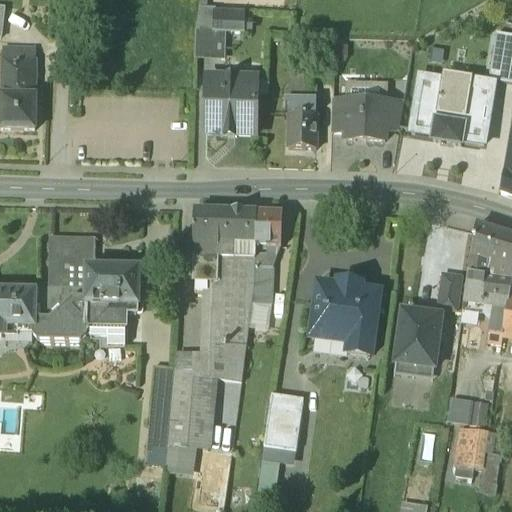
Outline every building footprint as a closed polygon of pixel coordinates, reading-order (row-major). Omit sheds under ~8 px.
[(241,13),(197,12),(195,26),(221,27),(241,27),(241,13)] [(221,27),(195,26),(195,28),(194,51),(220,52),(221,27)] [(511,29),(495,27),(488,71),(492,76),(511,79),(511,29)] [(34,41),(2,41),(0,85),(0,89),(32,90),(34,41)] [(366,59),(353,58),(352,71),(365,71),(366,59)] [(492,85),(420,73),(411,127),(484,139),(492,85)] [(254,75),(205,74),(204,129),(253,131),(254,75)] [(315,81),(289,81),(289,84),(289,94),(315,95),(315,81)] [(0,89),(0,123),(31,125),(33,90),(32,90),(0,89)] [(315,95),(289,94),(288,94),(288,110),(314,111),(315,95)] [(345,96),(331,95),(330,127),(343,128),(345,96)] [(384,97),(345,96),(343,128),(343,134),(384,136),(384,127),(384,97)] [(402,97),(384,97),(384,127),(398,125),(402,97)] [(288,110),(287,110),(286,144),(314,144),(315,111),(314,111),(288,110)] [(508,130),(498,128),(495,145),(505,147),(508,130)] [(511,136),(509,135),(499,187),(511,191),(511,136)] [(216,205),(193,204),(192,252),(194,252),(194,276),(203,276),(209,277),(210,277),(217,276),(217,238),(215,237),(216,205)] [(255,206),(216,205),(215,237),(217,238),(254,238),(255,206)] [(280,207),(255,206),(254,238),(254,240),(279,241),(280,207)] [(511,252),(511,230),(475,220),(470,249),(471,249),(466,279),(482,281),(483,271),(485,261),(496,262),(497,259),(510,263),(511,252)] [(95,231),(47,230),(46,283),(39,283),(32,288),(32,320),(30,320),(30,329),(36,334),(79,335),(86,330),(86,321),(84,321),(85,298),(84,298),(85,270),(84,269),(83,269),(83,268),(83,266),(83,264),(85,262),(87,260),(89,260),(91,261),(93,262),(94,262),(95,231)] [(236,277),(217,276),(210,277),(209,277),(203,276),(203,287),(201,349),(215,351),(212,372),(213,372),(240,375),(243,352),(252,283),(253,279),(254,254),(254,243),(237,243),(236,277)] [(268,256),(254,254),(253,279),(252,283),(264,285),(266,275),(268,256)] [(83,264),(83,266),(83,268),(83,269),(84,269),(85,270),(84,298),(85,298),(84,321),(86,321),(89,321),(89,331),(105,331),(106,339),(123,339),(124,321),(125,321),(126,307),(136,307),(137,271),(139,270),(140,267),(140,265),(140,263),(138,261),(136,260),(134,260),(131,260),(130,262),(129,264),(94,262),(93,262),(91,261),(89,260),(87,260),(85,262),(83,264)] [(185,262),(177,261),(176,279),(184,280),(185,262)] [(460,271),(442,268),(437,302),(455,304),(460,271)] [(496,272),(483,271),(482,281),(480,298),(492,300),(496,272)] [(510,274),(496,272),(492,300),(493,300),(493,303),(504,306),(506,292),(510,274)] [(203,276),(194,276),(193,286),(203,287),(203,276)] [(359,280),(337,277),(336,283),(317,281),(311,332),(349,337),(347,349),(369,352),(377,289),(358,286),(359,280)] [(482,281),(466,279),(464,295),(478,298),(480,298),(482,281)] [(0,330),(3,330),(3,326),(21,327),(26,320),(30,320),(32,320),(32,288),(0,287),(0,330)] [(511,293),(506,292),(504,306),(501,329),(511,330),(511,293)] [(480,298),(478,298),(475,307),(474,323),(477,323),(489,327),(493,303),(493,300),(492,300),(480,298)] [(504,306),(493,303),(489,327),(487,343),(499,345),(501,329),(504,306)] [(439,311),(401,306),(394,357),(432,363),(439,311)] [(489,327),(477,323),(474,340),(487,343),(489,327)] [(201,349),(173,348),(173,362),(192,363),(188,416),(185,441),(188,442),(199,441),(206,443),(213,372),(212,372),(215,351),(201,349)] [(432,363),(394,357),(393,369),(431,374),(432,363)] [(192,363),(173,362),(169,414),(188,416),(192,363)] [(168,382),(161,382),(159,394),(167,395),(168,382)] [(302,397),(270,393),(263,440),(295,445),(302,397)] [(465,393),(464,418),(484,419),(485,393),(465,393)] [(188,416),(169,414),(166,440),(185,441),(188,416)] [(483,462),(488,431),(459,425),(454,457),(483,462)] [(185,441),(166,440),(164,460),(186,462),(188,442),(185,441)] [(199,441),(190,500),(222,505),(230,446),(223,445),(206,443),(199,441)] [(279,451),(264,449),(260,488),(275,489),(279,451)]
